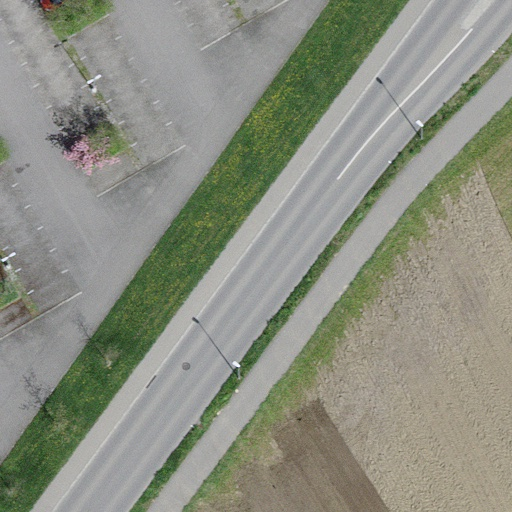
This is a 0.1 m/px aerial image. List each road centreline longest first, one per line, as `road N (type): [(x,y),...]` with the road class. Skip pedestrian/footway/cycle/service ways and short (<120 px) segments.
road 1 (tertiary): [(484,0),(324,194),(87,511)]
road 2 (unknown): [(320,0),(121,281)]
